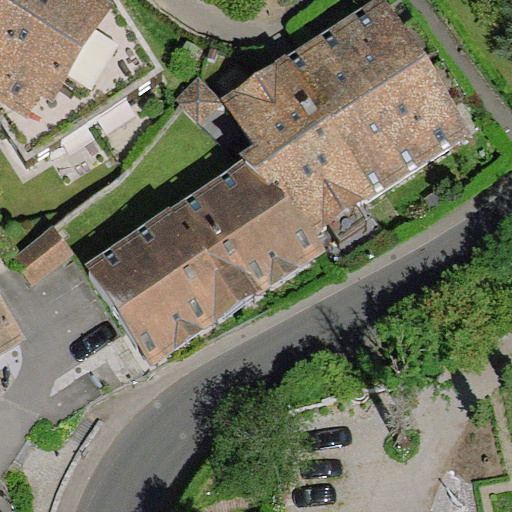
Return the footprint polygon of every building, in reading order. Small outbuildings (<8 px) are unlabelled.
[(0,0),(0,42),(26,0),(0,0)] [(26,0),(0,42),(0,100),(27,117),(40,98),(55,108),(112,18),(97,9),(102,0),(26,0)] [(230,107),(262,164),(316,241),(469,137),(384,7),(230,107)] [(222,107),(199,83),(177,104),(201,128),(222,107)] [(262,164),(177,217),(241,313),(327,260),(316,241),(262,164)] [(241,313),(177,217),(93,274),(157,367),(241,313)] [(57,231),(17,262),(38,289),(78,258),(57,231)] [(0,360),(24,349),(0,306),(0,360)]
